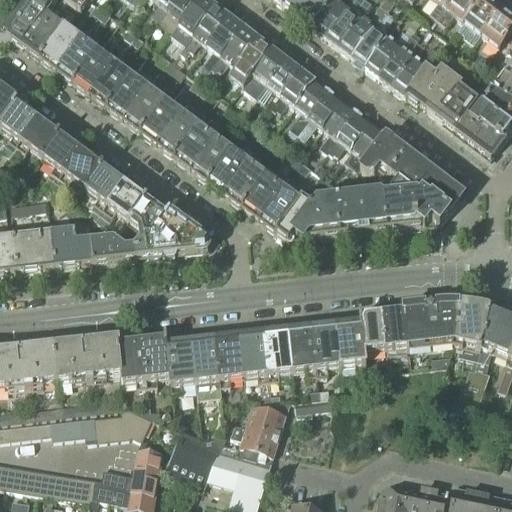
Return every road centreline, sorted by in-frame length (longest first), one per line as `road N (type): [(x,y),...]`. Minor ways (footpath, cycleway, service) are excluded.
road 1 (residential): [(0,71),(229,236),(243,299)]
road 2 (residential): [(232,0),(499,195)]
road 3 (tertiary): [(243,299),(491,279)]
road 4 (tertiary): [(0,327),(243,299)]
road 5 (residential): [(511,489),(400,465),(357,488),(352,511)]
